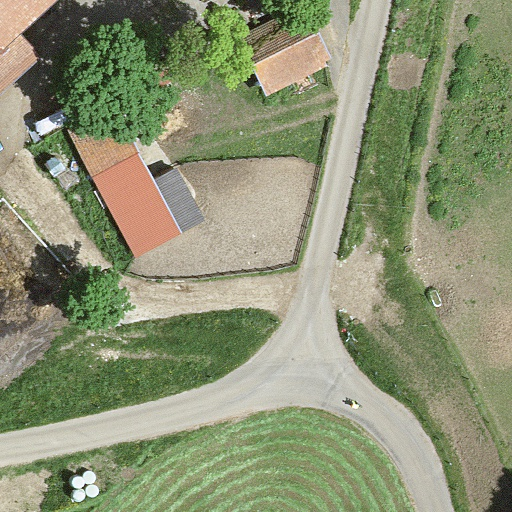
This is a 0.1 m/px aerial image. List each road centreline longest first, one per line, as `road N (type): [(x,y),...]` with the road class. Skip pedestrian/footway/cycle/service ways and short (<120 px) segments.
road 1 (unclassified): [(376,0),(300,371)]
road 2 (unclassified): [(300,371),(112,429),(0,450)]
road 3 (unclassified): [(300,371),(385,417),(410,447),(435,511)]
